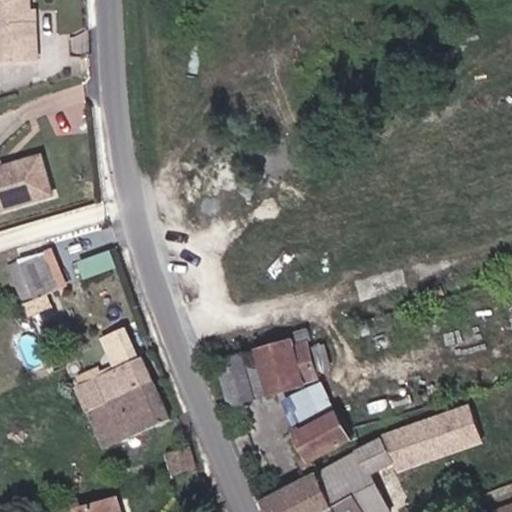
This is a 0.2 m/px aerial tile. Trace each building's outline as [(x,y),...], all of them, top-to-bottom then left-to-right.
[(0,56),(52,54),(50,16),(46,17),(45,6),(45,0),(6,0),(7,19),(0,19),(0,56)] [(23,201),(73,187),(60,145),(25,155),(27,160),(11,166),(1,155),(0,156),(0,172),(13,186),(17,184),(23,201)] [(61,302),(80,295),(58,236),(52,238),(65,278),(53,282),(61,302)] [(53,282),(65,278),(52,238),(27,243),(54,305),(61,302),(53,282)] [(116,402),(166,385),(140,318),(118,328),(128,358),(89,372),(103,406),(116,402)] [(288,380),(342,363),(332,332),(318,336),(315,327),(274,340),(288,380)] [(261,388),(288,380),(274,340),(249,348),(261,388)] [(282,398),(296,423),(335,401),(321,377),(282,398)] [(155,431),(180,423),(166,385),(116,402),(125,426),(135,422),(138,428),(152,423),(155,431)] [(327,447),(368,431),(363,415),(357,402),(316,418),(327,447)] [(333,505),(335,511),(392,511),(416,502),(398,461),(422,450),(413,430),(335,465),(349,499),(333,505)] [(185,478),(210,469),(203,451),(178,460),(185,478)] [(335,511),(333,505),(349,499),(335,465),(331,455),(319,460),(323,471),(293,484),(303,511),(335,511)] [(96,511),(139,511),(136,499),(96,508),(96,511)]
